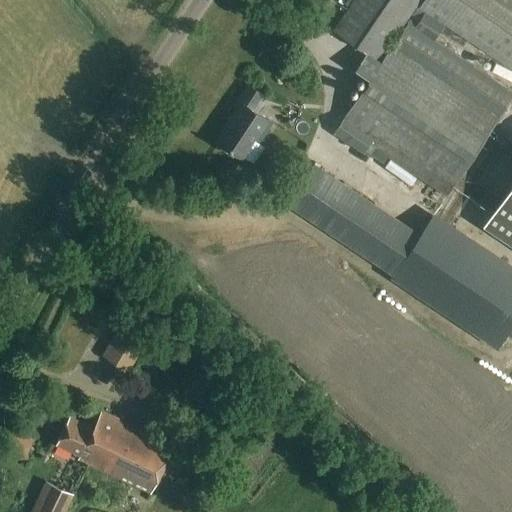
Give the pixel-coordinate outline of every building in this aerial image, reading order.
[(511,0),(352,0),(333,30),(366,52),(354,69),(369,79),(333,133),(362,153),(365,150),(382,162),(388,154),(446,193),(511,94),(511,91),(433,39),(443,24),(511,69),(511,0)] [(259,140),(272,120),(252,107),(262,92),(248,82),(234,103),(238,106),(217,139),(242,156),(255,137),(259,140)] [(318,134),(313,143),(337,154),(341,146),(318,134)] [(391,273),(389,276),(497,346),(511,323),(511,264),(432,212),(419,231),(314,161),(286,202),(391,273)] [(511,244),(511,184),(484,225),(511,244)] [(477,190),(467,210),(474,213),(484,194),(477,190)] [(372,262),(278,214),(271,227),(283,233),(280,240),(362,282),(372,262)] [(129,371),(149,337),(121,321),(102,354),(129,371)] [(66,356),(53,362),(60,376),(73,370),(66,356)] [(271,419),(277,411),(263,400),(257,408),(271,419)] [(110,434),(118,417),(101,409),(93,427),(68,415),(56,441),(79,451),(77,456),(85,460),(100,429),(110,434)] [(100,429),(85,460),(151,491),(173,443),(118,417),(110,434),(100,429)] [(118,497),(123,483),(101,475),(103,469),(28,443),(21,463),(118,497)] [(64,511),(74,493),(46,479),(29,511),(64,511)]
